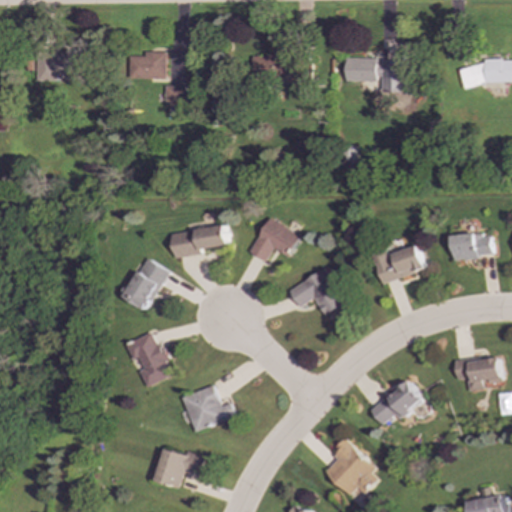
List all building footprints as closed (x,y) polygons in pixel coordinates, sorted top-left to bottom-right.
[(165,79),(165,52),(143,52),(143,57),(130,56),(129,78),(165,79)] [(57,75),(82,74),(82,55),(36,56),(36,82),(57,82),(57,75)] [(308,80),(308,64),(294,64),(294,56),(252,55),(251,70),(260,70),(260,79),(308,80)] [(345,81),(383,81),(383,95),(408,95),(408,62),(378,61),(378,58),(345,58),(345,81)] [(511,59),(482,61),(482,67),(461,68),(462,85),(511,83),(511,59)] [(185,87),(164,86),(164,106),(184,107),(185,87)] [(288,258),(301,236),(269,218),(249,252),(265,262),(273,249),(288,258)] [(171,234),(175,258),(201,254),(201,250),(228,245),(225,225),(171,234)] [(454,260),(493,257),(491,233),(452,237),(454,260)] [(382,284),(426,269),(417,244),(374,259),(382,284)] [(122,297),(146,311),(169,272),(145,258),(122,297)] [(289,291),(299,308),(313,299),(324,316),(345,303),(324,269),(289,291)] [(125,344),(132,360),(138,357),(143,369),(138,371),(145,387),(172,376),(166,362),(154,332),(125,344)] [(467,391),(484,390),(483,384),(501,382),(499,357),(455,360),(456,379),(466,379),(467,391)] [(381,425),(396,414),(400,418),(423,400),(407,381),(369,411),(381,425)] [(181,397),(193,432),(235,417),(230,403),(220,406),(212,386),(181,397)] [(323,471),(348,495),(374,468),(343,438),(333,449),(339,454),(323,471)] [(186,455),(165,449),(156,481),(180,488),(184,470),(200,474),(205,457),(187,452),(186,455)] [(469,511),(508,511),(508,504),(503,505),(502,496),(468,500),(469,511)]
